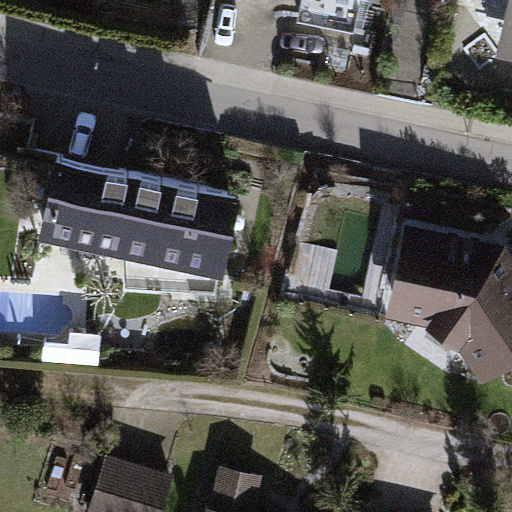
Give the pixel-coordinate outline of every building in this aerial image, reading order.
[(298,0),(296,16),(347,26),(352,0),(298,0)] [(511,0),(440,0),(425,78),(483,89),(490,56),(511,60),(511,0)] [(231,197),(48,156),(31,237),(119,255),(121,282),(217,284),(231,197)] [(511,266),(499,246),(400,224),(379,314),(419,323),(453,348),(475,377),(511,351),(511,266)] [(154,511),(167,470),(99,450),(81,508),(96,511),(154,511)] [(253,511),(264,470),(208,457),(195,511),(358,511),(357,511),(253,511)]
